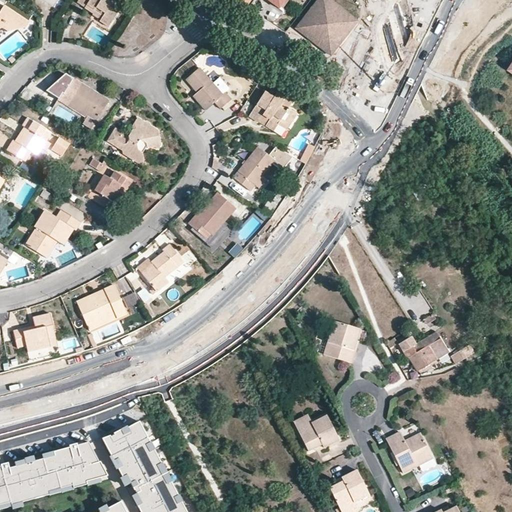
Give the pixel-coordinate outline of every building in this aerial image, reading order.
[(79,0),(77,3),(85,8),(87,5),(104,15),(100,22),(109,28),(126,0),(79,0)] [(246,14),(255,0),(266,0),(279,8),(284,0),(235,0),(232,4),(246,14)] [(331,0),(318,0),(297,30),(320,46),(322,43),(327,46),(324,49),(333,55),(339,47),(358,19),(331,0)] [(87,5),(85,8),(95,14),(93,17),(100,22),(104,15),(87,5)] [(0,8),(0,28),(3,29),(13,26),(16,31),(26,28),(29,22),(4,6),(2,8),(0,8)] [(213,84),(207,78),(200,69),(187,80),(198,93),(200,96),(197,99),(205,110),(215,101),(221,109),(231,100),(225,93),(229,89),(220,78),(213,84)] [(215,72),(207,78),(213,84),(220,78),(215,72)] [(66,75),(48,91),(89,117),(84,126),(91,130),(109,101),(101,96),(99,98),(90,93),(92,90),(66,75)] [(99,98),(101,96),(92,90),(90,93),(99,98)] [(279,107),(281,103),(284,98),(277,93),(275,98),(266,92),(250,116),(259,122),(264,115),(271,120),(266,127),(274,132),(279,125),(287,130),(297,114),(289,108),(287,112),(279,107)] [(292,103),(284,98),(281,103),(279,107),(287,112),(289,108),(292,103)] [(259,122),(266,127),(271,120),(264,115),(259,122)] [(42,138),(45,141),(47,142),(52,133),(27,118),(22,126),(24,127),(27,129),(23,136),(20,134),(15,142),(13,141),(7,151),(26,162),(32,153),(33,153),(42,138)] [(108,142),(121,151),(123,148),(133,154),(130,160),(139,165),(145,163),(143,154),(147,148),(154,147),(158,149),(162,144),(158,130),(138,118),(131,129),(133,130),(129,136),(116,128),(108,142)] [(282,138),(287,130),(279,125),(274,132),(282,138)] [(70,144),(59,137),(52,150),(62,156),(62,157),(70,144)] [(36,155),(45,141),(42,138),(33,153),(36,155)] [(300,161),(305,165),(314,149),(308,145),(300,161)] [(277,147),(269,156),(275,161),(272,164),(282,172),(293,157),(277,147)] [(123,148),(121,151),(123,155),(130,160),(133,154),(123,148)] [(251,192),(256,186),(261,178),(272,164),(275,161),(269,156),(258,148),(235,179),(251,192)] [(98,171),(102,165),(94,159),(90,165),(98,171)] [(104,162),(102,165),(98,171),(102,173),(107,164),(104,162)] [(121,187),(128,191),(132,183),(115,173),(111,179),(105,176),(95,191),(112,202),(121,187)] [(261,178),(256,186),(260,189),(265,182),(261,178)] [(124,197),(128,191),(121,187),(112,202),(114,203),(120,194),(124,197)] [(195,221),(193,219),(189,224),(207,240),(212,235),(213,237),(236,210),(218,195),(205,209),(195,221)] [(271,199),(265,209),(272,214),(279,204),(271,199)] [(203,207),(193,219),(195,221),(205,209),(203,207)] [(69,227),(74,230),(76,231),(81,223),(61,210),(56,218),(45,211),(34,227),(36,228),(26,245),(43,256),(54,240),(57,241),(58,242),(69,227)] [(63,246),(74,230),(69,227),(58,242),(63,246)] [(46,258),(57,241),(54,240),(43,256),(46,258)] [(165,253),(152,263),(153,265),(142,274),(154,289),(157,293),(169,283),(164,278),(183,263),(170,245),(163,251),(165,253)] [(0,254),(10,261),(13,257),(0,248),(0,254)] [(0,277),(10,261),(0,254),(0,277)] [(153,265),(152,263),(149,259),(138,269),(142,274),(153,265)] [(114,285),(104,290),(106,293),(91,300),(92,301),(79,307),(89,329),(116,316),(118,320),(128,316),(114,285)] [(106,293),(104,290),(77,302),(79,307),(92,301),(91,300),(106,293)] [(139,303),(134,292),(122,298),(127,308),(139,303)] [(24,333),(23,330),(14,332),(18,349),(26,346),(28,352),(58,345),(50,315),(33,319),(35,327),(36,331),(24,333)] [(424,320),(427,324),(436,319),(433,315),(424,320)] [(116,316),(89,329),(91,332),(118,320),(116,316)] [(358,328),(335,319),(323,352),(350,362),(354,350),(351,349),(354,340),(358,328)] [(449,353),(436,332),(416,345),(403,352),(407,360),(410,358),(418,373),(433,369),(430,365),(449,353)] [(395,338),(387,343),(390,349),(398,344),(395,338)] [(400,347),(403,352),(416,345),(413,339),(400,347)] [(471,343),(459,351),(464,359),(476,351),(471,343)] [(457,363),(464,359),(459,351),(453,355),(457,363)] [(294,424),(296,429),(311,422),(309,417),(294,424)] [(316,448),(322,445),(324,449),(339,441),(327,417),(312,425),(311,422),(296,429),(308,452),(316,448)] [(181,496),(142,421),(130,428),(132,432),(126,435),(124,429),(116,433),(117,435),(113,437),(113,436),(105,439),(117,461),(121,459),(125,466),(121,469),(125,477),(130,475),(134,483),(139,493),(145,504),(140,506),(143,511),(189,511),(184,502),(180,504),(177,498),(181,496)] [(431,456),(420,434),(405,442),(400,433),(386,440),(403,474),(420,466),(418,462),(431,456)] [(0,511),(3,511),(2,508),(14,505),(15,508),(26,505),(53,497),(52,494),(76,487),(77,490),(91,486),(90,483),(103,479),(111,477),(102,461),(101,461),(92,444),(80,447),(80,445),(73,447),(73,449),(57,454),(58,457),(47,461),(38,463),(19,468),(13,470),(11,465),(4,467),(4,469),(0,469),(0,511)] [(433,459),(431,456),(418,462),(420,466),(433,459)] [(19,468),(38,463),(37,459),(18,465),(19,468)] [(121,459),(117,461),(121,469),(125,466),(121,459)] [(338,487),(330,491),(340,511),(347,511),(356,508),(354,504),(369,497),(357,473),(341,481),(343,484),(338,487)] [(130,475),(125,477),(130,485),(134,483),(130,475)] [(52,494),(53,497),(77,490),(76,487),(52,494)] [(135,496),(140,506),(145,504),(139,493),(135,496)] [(129,511),(124,501),(111,509),(112,511),(109,511),(129,511)]
